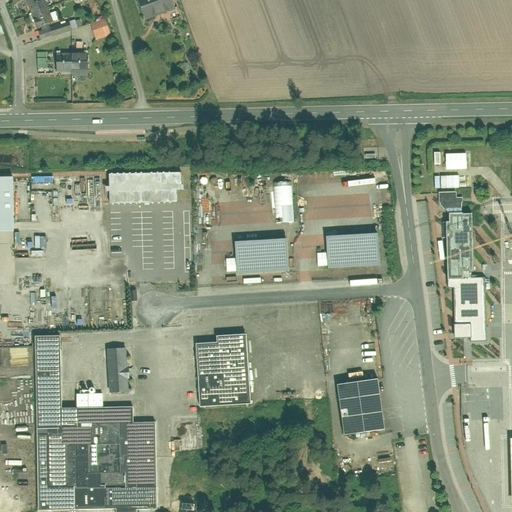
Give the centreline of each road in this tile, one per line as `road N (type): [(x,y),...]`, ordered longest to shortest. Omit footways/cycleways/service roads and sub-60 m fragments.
road 1 (secondary): [(386,111),(20,120)]
road 2 (residential): [(150,303),(417,288)]
road 3 (residential): [(460,511),(439,454),(417,288)]
road 4 (residential): [(0,2),(18,60),(20,120)]
